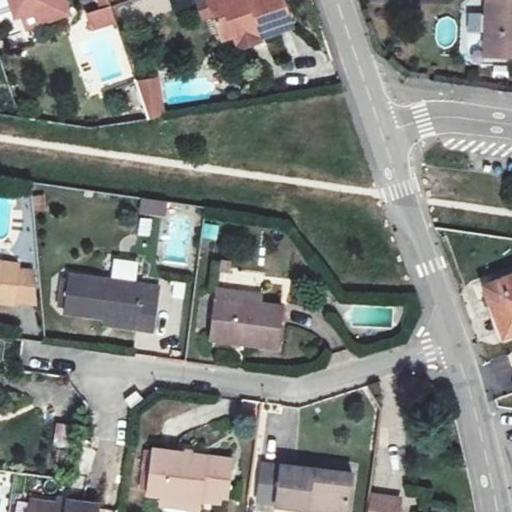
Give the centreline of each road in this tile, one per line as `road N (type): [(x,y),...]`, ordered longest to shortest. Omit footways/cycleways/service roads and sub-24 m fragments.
road 1 (residential): [(58,365),(294,395),(449,337)]
road 2 (unclassified): [(380,133),(449,337)]
road 3 (unclassified): [(449,337),(496,511)]
road 4 (unclassified): [(335,0),(380,133)]
road 5 (residential): [(380,133),(435,117),(511,124)]
